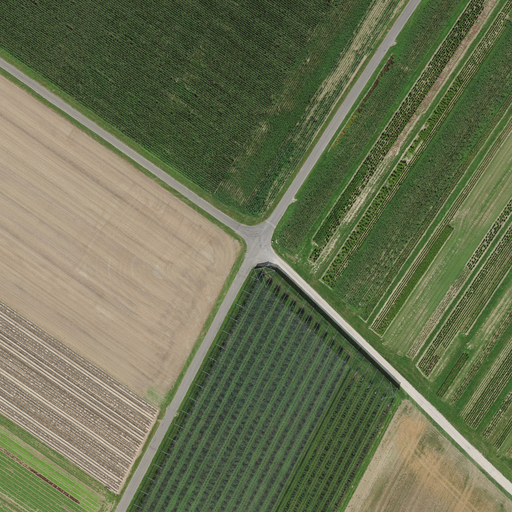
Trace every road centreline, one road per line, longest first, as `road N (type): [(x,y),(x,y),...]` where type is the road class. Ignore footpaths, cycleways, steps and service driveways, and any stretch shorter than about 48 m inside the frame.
road 1 (track): [(419,0),(259,243),(511,472)]
road 2 (track): [(0,62),(259,243),(124,511)]
